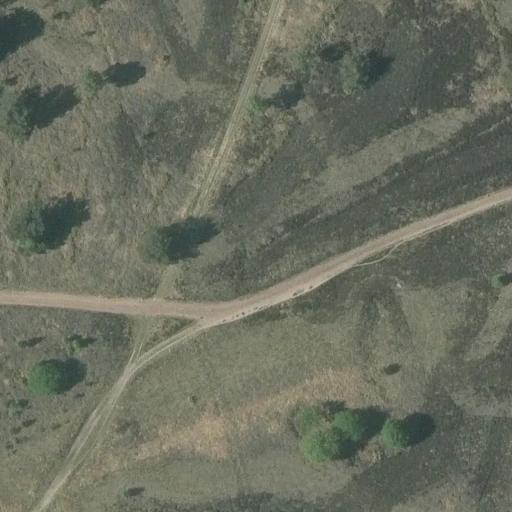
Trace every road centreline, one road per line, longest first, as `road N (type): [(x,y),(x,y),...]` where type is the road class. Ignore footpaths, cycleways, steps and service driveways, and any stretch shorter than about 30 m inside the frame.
road 1 (track): [(0,297),(226,315),(511,196)]
road 2 (track): [(226,315),(124,381)]
